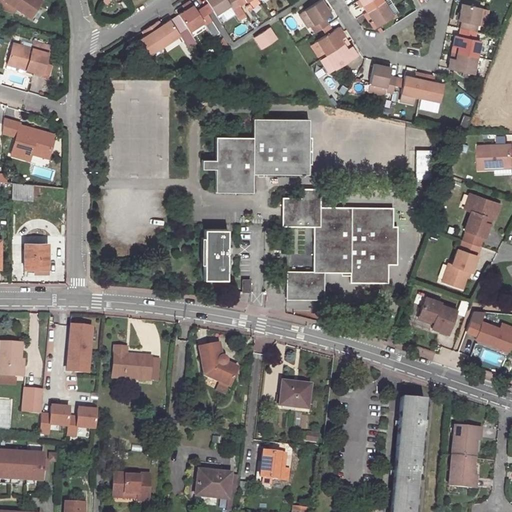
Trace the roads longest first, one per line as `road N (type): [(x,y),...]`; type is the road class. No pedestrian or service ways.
road 1 (residential): [(261,324),(511,400)]
road 2 (residential): [(78,112),(77,299)]
road 3 (residential): [(77,299),(261,324)]
road 4 (unclassified): [(261,324),(244,475)]
road 5 (residential): [(368,48),(433,64),(445,0)]
